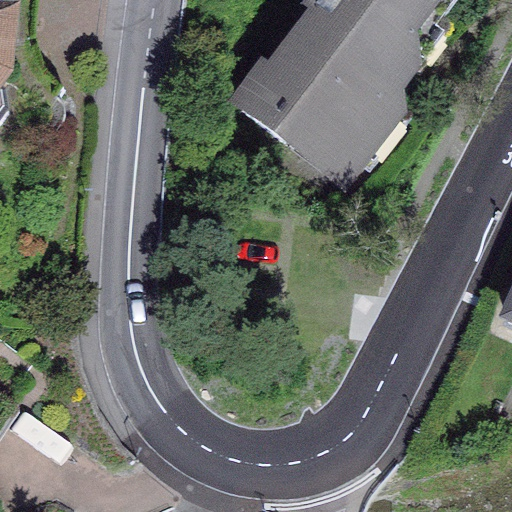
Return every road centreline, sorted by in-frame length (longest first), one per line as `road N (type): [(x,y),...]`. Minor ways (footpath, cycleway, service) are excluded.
road 1 (tertiary): [(157,0),(124,272),(132,356),(192,445),(282,463),(325,457)]
road 2 (tertiary): [(325,457),(380,391),(511,143)]
